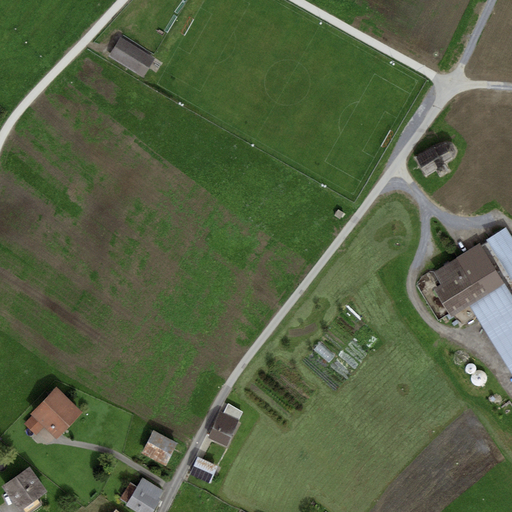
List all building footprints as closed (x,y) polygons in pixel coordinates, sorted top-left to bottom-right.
[(157,57),(122,37),(110,58),(145,77),(157,57)] [(447,142),(417,158),(425,176),(436,170),(440,177),(450,172),(445,162),(453,158),(457,151),(453,144),(447,142)] [(511,236),(506,227),(487,239),(511,280),(511,236)] [(480,244),(433,273),(441,285),(434,290),(451,318),(470,306),(505,284),(480,244)] [(511,295),(505,284),(470,306),(511,374),(511,295)] [(56,387),(31,413),(32,414),(23,423),(36,435),(44,426),(56,437),(81,411),(56,387)] [(243,412),(228,405),(223,414),(239,421),(243,412)] [(223,414),(220,412),(208,438),(227,447),(239,421),(223,414)] [(177,444),(153,432),(142,454),(166,466),(177,444)] [(218,467),(197,457),(189,475),(210,485),(218,467)] [(20,511),(47,492),(29,467),(2,487),(20,511)] [(153,511),(165,492),(142,479),(126,506),(135,511),(153,511)]
